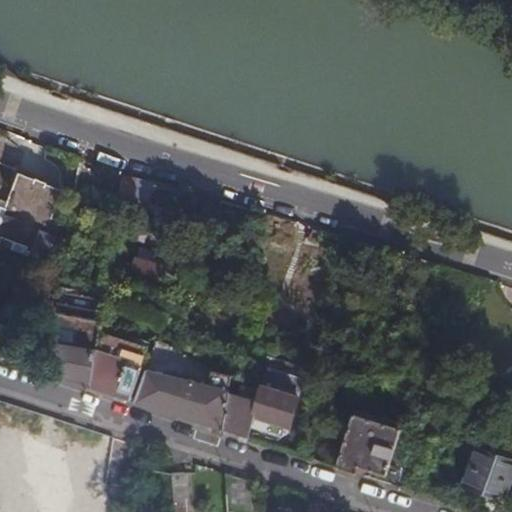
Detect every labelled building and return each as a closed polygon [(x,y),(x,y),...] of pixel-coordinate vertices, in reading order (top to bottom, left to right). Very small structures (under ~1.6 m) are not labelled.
[(134,204),(139,181),(125,177),(121,203),(134,204)] [(147,213),(156,185),(139,181),(134,204),(133,210),(147,213)] [(19,201),(8,199),(0,245),(0,255),(60,271),(71,227),(62,225),(65,210),(19,199),(19,201)] [(254,226),(255,214),(220,204),(218,215),(254,226)] [(182,264),(151,255),(145,278),(140,276),(138,282),(144,283),(142,287),(173,296),(182,264)] [(63,382),(92,391),(98,354),(101,334),(106,299),(61,292),(59,306),(48,374),(63,379),(63,382)] [(0,334),(0,361),(14,367),(22,341),(0,334)] [(92,391),(130,404),(143,370),(137,367),(144,348),(101,334),(98,354),(92,391)] [(143,370),(150,351),(144,348),(137,367),(143,370)] [(224,433),(230,392),(212,386),(212,384),(198,379),(199,376),(198,374),(181,369),(178,379),(148,371),(138,396),(135,404),(152,409),(152,408),(153,409),(186,418),(186,420),(199,424),(199,426),(224,433)] [(264,389),(299,402),(305,403),(311,385),(270,370),(264,389)] [(47,377),(63,382),(63,379),(48,374),(47,377)] [(224,433),(241,439),(242,434),(280,444),(289,436),(288,434),(279,439),(259,433),(263,420),(290,429),(299,402),(264,389),(258,405),(231,396),(232,393),(230,392),(224,433)] [(338,470),(358,477),(360,469),(388,477),(401,432),(356,417),(350,435),(345,434),(342,443),(347,444),(338,470)] [(511,442),(481,433),(475,452),(511,463),(511,442)] [(58,459),(60,444),(8,437),(0,498),(0,511),(88,511),(89,509),(82,508),(88,464),(58,459)] [(511,486),(511,463),(475,452),(463,488),(507,502),(511,486)] [(145,488),(145,472),(127,473),(128,488),(145,488)] [(257,511),(256,485),(226,476),(228,511),(257,511)] [(189,511),(188,477),(172,477),(173,511),(189,511)]
